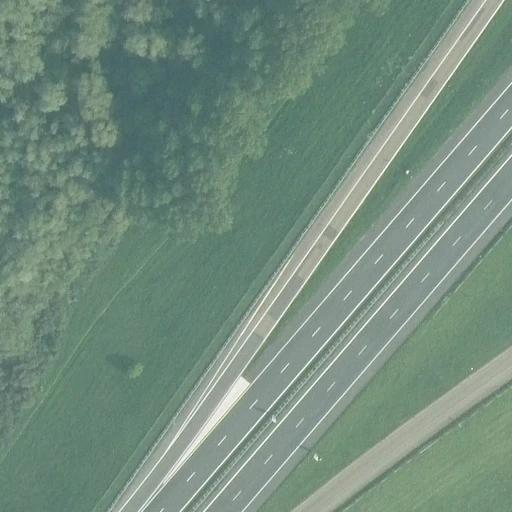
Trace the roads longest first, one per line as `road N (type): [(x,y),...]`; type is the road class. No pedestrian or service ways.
road 1 (trunk): [(495,0),(232,370),(146,511)]
road 2 (trunk): [(511,103),(158,511)]
road 3 (trunk): [(222,511),(511,176)]
road 4 (trunk): [(307,511),(511,354)]
